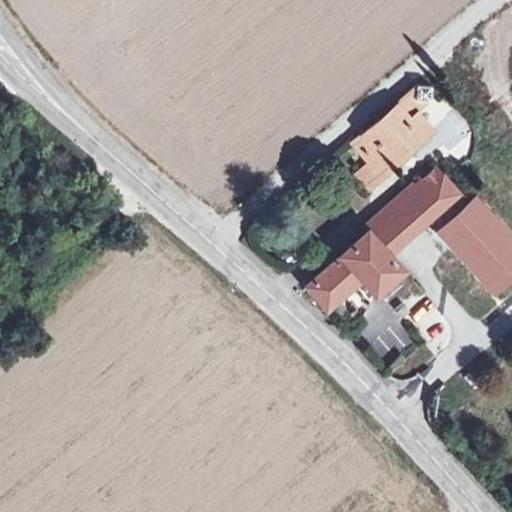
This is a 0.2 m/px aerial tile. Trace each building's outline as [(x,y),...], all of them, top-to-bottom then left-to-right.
[(505,32),(511,26),(511,17),(507,11),(495,20),(505,32)] [(395,158),(405,150),(422,135),(407,117),(429,99),(431,85),(418,85),(354,138),(371,158),(384,174),(398,162),(395,158)] [(395,158),(398,162),(408,154),(405,150),(395,158)] [(370,187),(384,174),(371,158),(357,171),(370,187)] [(388,214),(407,237),(429,218),(495,289),(511,273),(511,235),(476,198),(469,204),(439,170),(416,189),(388,214)] [(388,214),(416,189),(412,184),(364,227),(368,232),(388,214)] [(407,237),(388,214),(368,232),(389,254),(407,237)] [(401,267),(389,254),(368,232),(307,285),(327,308),(363,277),(376,290),(401,267)]
